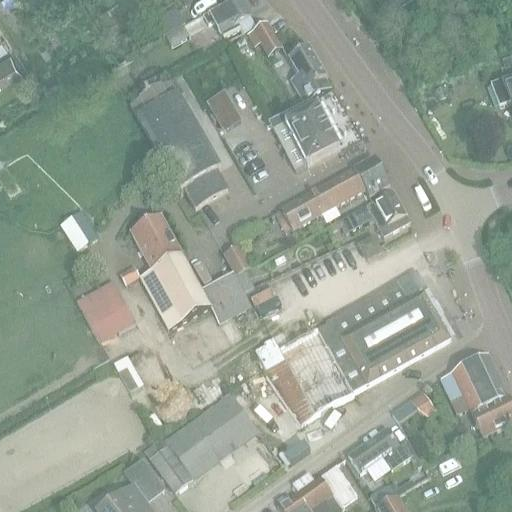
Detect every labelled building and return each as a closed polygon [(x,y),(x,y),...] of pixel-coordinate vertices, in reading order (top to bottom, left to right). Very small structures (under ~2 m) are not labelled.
[(241,0),(238,0),(210,16),(221,37),(221,36),(224,42),(242,32),(239,27),(252,20),(241,0)] [(268,28),(250,39),(256,50),(261,47),(269,60),(283,52),(268,28)] [(301,99),(328,82),(309,51),(290,63),(300,79),(292,84),(301,99)] [(511,64),(497,70),(511,109),(511,64)] [(50,100),(70,88),(65,79),(44,91),(50,100)] [(183,98),(175,83),(159,92),(155,85),(141,93),(146,100),(130,108),(180,196),(184,194),(195,212),(227,193),(217,175),(221,172),(179,100),(183,98)] [(282,118),(269,125),(275,136),(288,130),(307,169),(340,153),(318,110),(317,111),(313,103),(308,105),(284,117),(282,118)] [(390,191),(374,163),(281,215),(292,234),(365,194),(370,202),(390,191)] [(384,242),(410,227),(393,197),(366,211),(384,242)] [(78,255),(99,241),(82,214),(60,228),(78,255)] [(358,215),(344,223),(351,235),(365,228),(358,215)] [(182,258),(161,220),(131,236),(152,274),(139,281),(168,334),(210,311),(219,327),(251,310),(233,276),(202,294),(182,258)] [(367,263),(380,255),(373,242),(360,250),(367,263)] [(251,270),(240,249),(224,258),(236,279),(251,270)] [(327,328),(318,332),(353,393),(355,397),(451,343),(413,275),(326,325),(327,328)] [(76,305),(101,349),(138,329),(113,285),(76,305)] [(287,365),(232,397),(265,442),(353,393),(318,331),(280,353),(287,365)] [(472,419),(507,401),(487,359),(466,370),(456,375),(440,385),(456,419),(468,413),(471,419),(472,419)] [(260,436),(232,397),(166,446),(163,442),(146,455),(177,497),(260,436)] [(426,419),(434,415),(421,397),(391,418),(397,427),(416,414),(426,419)] [(511,412),(507,401),(472,419),(483,443),(511,427),(511,412)] [(399,449),(388,432),(348,461),(361,479),(383,462),(392,474),(413,458),(404,445),(399,449)] [(143,463),(126,475),(150,508),(167,496),(143,463)] [(312,511),(340,511),(339,511),(356,499),(335,470),(319,481),(332,499),(312,511)] [(312,511),(332,499),(319,481),(296,498),(306,511),(312,511)] [(402,511),(396,501),(395,502),(388,490),(370,501),(376,511),(402,511)] [(104,511),(140,511),(143,510),(131,493),(104,511)] [(306,511),(296,498),(277,511),(306,511)]
